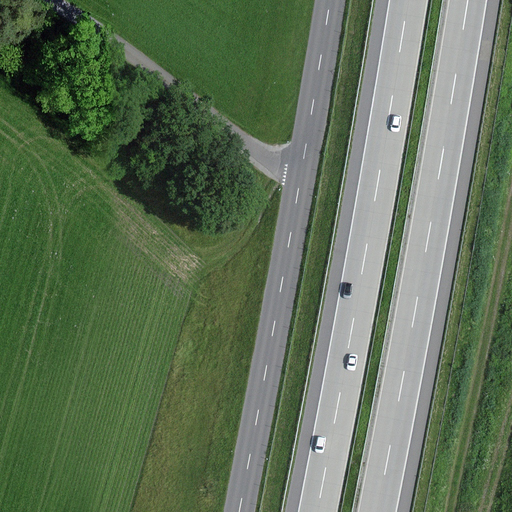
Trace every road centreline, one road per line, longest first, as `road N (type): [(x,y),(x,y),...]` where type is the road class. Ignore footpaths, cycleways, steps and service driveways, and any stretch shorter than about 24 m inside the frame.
road 1 (unclassified): [(335,0),(244,511)]
road 2 (motorway): [(407,0),(316,511)]
road 3 (motorway): [(376,511),(466,0)]
road 4 (unknown): [(511,229),(455,511)]
